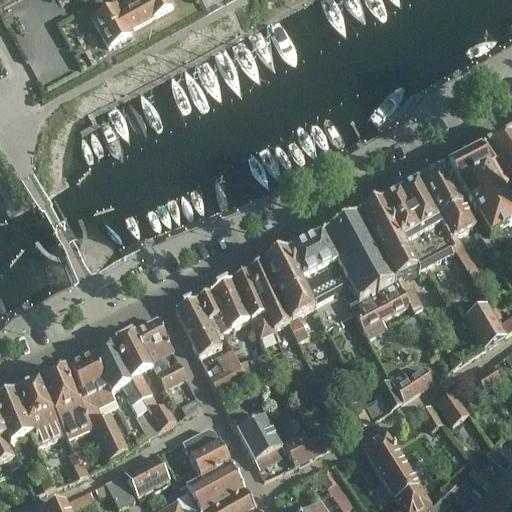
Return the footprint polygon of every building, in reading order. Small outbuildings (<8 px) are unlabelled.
[(102,15),(96,4),(85,10),(91,22),(107,51),(131,38),(129,34),(172,9),(167,0),(139,0),(142,4),(119,16),(115,9),(102,15)] [(488,147),(486,148),(496,164),(489,169),(502,191),(511,186),(511,188),(511,135),(510,136),(488,148),(488,147)] [(486,148),(479,152),(489,169),(496,164),(486,148)] [(504,195),(502,191),(489,169),(479,152),(477,152),(477,153),(447,169),(488,240),(511,226),(511,210),(503,195),(504,195)] [(442,172),(415,186),(449,247),(475,289),(482,285),(457,242),(474,231),(442,172)] [(436,255),(449,247),(415,186),(398,196),(438,265),(441,264),(436,255)] [(398,196),(380,207),(398,241),(403,238),(412,253),(407,256),(417,274),(418,276),(438,265),(398,196)] [(395,286),(396,286),(397,285),(409,310),(413,316),(421,311),(412,292),(407,295),(401,283),(417,274),(407,256),(412,253),(403,238),(398,241),(380,207),(358,218),(395,286)] [(346,286),(357,306),(376,296),(377,298),(378,297),(377,295),(394,287),(396,286),(395,286),(358,218),(320,239),(346,286)] [(320,239),(285,257),(307,300),(308,299),(313,310),(332,300),(329,295),(346,286),(320,239)] [(285,257),(261,269),(267,283),(271,281),(293,329),(288,332),(296,348),(307,342),(297,322),(315,314),(313,310),(308,299),(307,300),(285,257)] [(288,328),(267,283),(261,269),(247,277),(273,334),(274,335),(288,328)] [(247,277),(232,285),(249,323),(250,324),(259,344),(271,339),(274,337),(274,335),(273,334),(247,277)] [(232,285),(196,303),(206,324),(211,321),(220,339),(221,339),(249,323),(232,285)] [(376,296),(357,306),(349,310),(363,335),(367,344),(385,334),(381,326),(409,310),(397,285),(396,286),(394,287),(377,295),(378,297),(377,298),(376,296)] [(222,340),(221,339),(220,339),(211,321),(206,324),(196,303),(173,315),(197,363),(220,351),(217,343),(222,340)] [(486,307),(464,320),(483,352),(505,340),(498,329),(486,307)] [(511,319),(498,329),(505,340),(511,334),(511,319)] [(172,356),(155,325),(133,336),(150,368),(163,395),(185,384),(177,368),(168,372),(162,361),(172,356)] [(158,436),(172,428),(174,427),(164,408),(155,413),(147,399),(135,375),(150,368),(133,336),(110,348),(130,386),(140,404),(152,425),(158,436)] [(130,386),(110,348),(91,359),(104,386),(110,397),(130,386)] [(223,376),(208,384),(213,395),(244,380),(238,368),(230,353),(215,361),(223,376)] [(447,364),(452,372),(465,363),(460,356),(451,356),(447,364)] [(104,386),(91,359),(68,370),(81,398),(80,399),(85,407),(80,410),(90,430),(91,429),(108,468),(125,457),(107,421),(101,424),(91,405),(97,402),(92,393),(104,386)] [(238,368),(244,380),(245,383),(255,378),(248,363),(238,368)] [(483,396),(500,385),(491,371),(474,382),(483,396)] [(388,384),(401,408),(432,388),(421,372),(406,382),(402,376),(389,385),(388,384)] [(64,440),(63,440),(72,457),(66,460),(77,483),(86,479),(81,467),(85,465),(73,442),(92,433),(90,430),(80,410),(78,405),(76,406),(62,373),(39,385),(58,429),(64,440)] [(389,416),(401,408),(388,384),(375,390),(389,416)] [(11,399),(29,441),(34,454),(63,440),(64,440),(58,429),(55,430),(36,386),(11,399)] [(452,396),(436,408),(452,431),(468,419),(452,396)] [(8,452),(9,451),(29,441),(11,399),(0,403),(0,432),(4,442),(8,452)] [(131,409),(136,418),(134,419),(147,444),(158,437),(158,436),(152,425),(140,404),(131,409)] [(418,418),(430,437),(441,429),(429,411),(418,418)] [(257,474),(281,462),(276,453),(280,451),(263,420),(236,434),(257,474)] [(0,467),(14,461),(9,451),(8,452),(4,442),(0,432),(0,467)] [(199,482),(229,469),(213,437),(205,435),(180,448),(199,482)] [(313,454),(325,448),(319,436),(307,442),(313,454)] [(293,471),(314,460),(304,438),(283,448),(293,471)] [(398,511),(429,511),(430,511),(385,439),(361,454),(398,511)] [(136,502),(168,485),(155,461),(123,478),(136,502)] [(229,469),(199,482),(185,489),(189,497),(175,505),(176,506),(165,511),(211,511),(243,494),(229,469)] [(339,511),(350,511),(352,511),(335,487),(336,487),(327,473),(316,480),(326,493),(339,511)] [(43,497),(53,493),(45,475),(35,479),(43,497)] [(465,477),(446,496),(452,503),(472,483),(465,477)] [(502,511),(511,511),(511,483),(505,477),(491,491),(485,485),(479,491),(502,511)] [(115,511),(119,511),(133,505),(120,480),(103,489),(115,511)] [(481,502),(471,511),(502,511),(479,491),(476,488),(471,493),(481,502)] [(253,511),(243,494),(211,511),(253,511)] [(442,511),(452,503),(446,496),(431,511),(430,511),(429,511),(442,511)]
